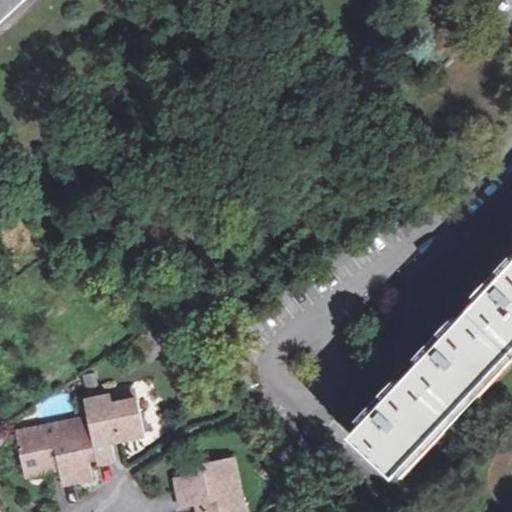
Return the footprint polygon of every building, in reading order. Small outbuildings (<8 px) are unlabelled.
[(0,0),(0,21),(24,0),(0,0)] [(511,264),(352,434),(395,475),(445,421),(495,368),(511,350),(511,264)] [(114,403),(138,398),(137,390),(113,394),(114,403)] [(114,403),(113,394),(86,399),(90,417),(99,461),(99,465),(117,461),(113,443),(147,436),(138,398),(114,403)] [(99,461),(90,417),(48,426),(49,436),(20,442),(27,477),(61,471),(64,486),(94,480),(91,462),(99,461)] [(49,436),(48,426),(18,432),(20,442),(49,436)] [(198,511),(235,511),(234,505),(243,503),(234,457),(191,465),(192,472),(174,476),(180,507),(197,504),(198,511)] [(234,505),(235,511),(245,511),(243,503),(234,505)]
